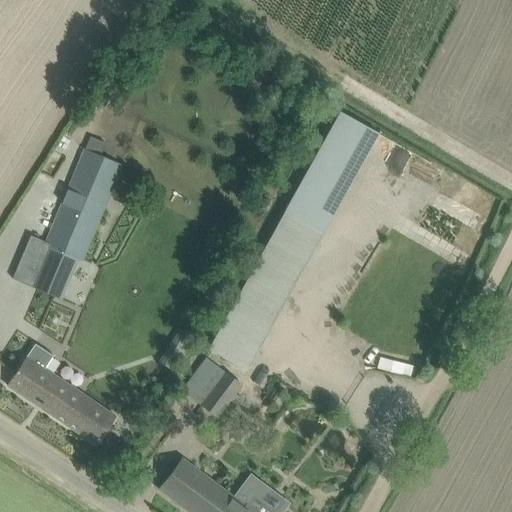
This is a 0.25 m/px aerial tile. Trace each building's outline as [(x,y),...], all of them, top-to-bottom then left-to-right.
[(228,58),(220,72),(230,77),(238,64),(228,58)] [(354,178),(381,128),(343,107),(315,157),(354,178)] [(122,167),(87,153),(47,248),(22,238),(1,278),(56,302),(76,256),(83,259),(122,167)] [(236,299),(208,349),(247,371),(275,321),(236,299)] [(34,344),(18,368),(7,385),(97,445),(115,418),(43,369),(52,356),(34,344)] [(241,384),(206,358),(182,390),(217,416),(230,399),(234,402),(239,396),(234,393),(241,384)] [(172,472),(160,488),(192,511),(259,511),(247,503),(245,507),(233,498),(182,460),(172,472)]
